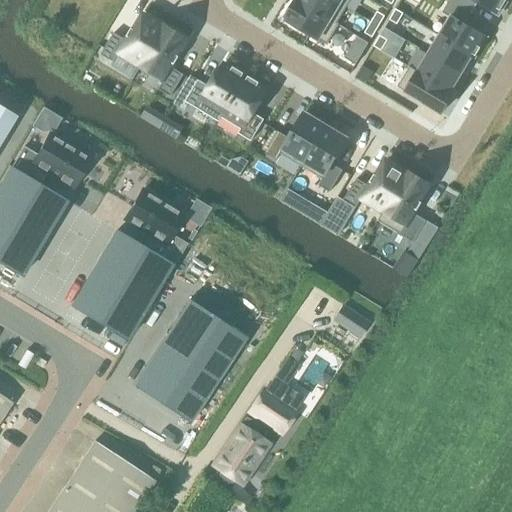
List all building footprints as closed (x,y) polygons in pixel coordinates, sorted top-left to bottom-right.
[(289,16),(286,20),(319,39),(331,20),(299,0),(296,0),(287,15),(289,16)] [(334,0),(299,0),(331,20),(340,3),(334,0)] [(451,16),(439,36),(472,56),(475,57),(482,46),(479,44),(484,35),(465,24),(471,13),(450,0),(443,11),(451,16)] [(449,0),(450,0),(471,13),(478,3),(497,14),(500,10),(502,11),(508,0),(449,0)] [(396,9),(390,20),(397,24),(404,13),(396,9)] [(378,11),(371,22),(379,26),(379,27),(385,16),(378,11)] [(114,33),(101,55),(113,62),(119,51),(142,65),(163,28),(161,26),(162,26),(146,16),(146,17),(143,15),(134,29),(132,28),(125,40),(114,33)] [(430,39),(436,22),(417,15),(411,31),(430,39)] [(371,22),(365,33),(372,37),(379,26),(371,22)] [(163,28),(142,65),(165,79),(158,89),(171,97),(184,75),(172,68),(179,57),(177,55),(187,39),(177,33),(178,33),(168,27),(168,28),(164,26),(163,28)] [(380,35),(374,46),(381,50),(388,40),(380,35)] [(439,36),(428,55),(461,74),(472,56),(439,36)] [(359,37),(346,58),(356,65),(369,43),(359,37)] [(421,61),(391,41),(370,74),(391,88),(401,72),(410,78),(421,61)] [(428,55),(415,76),(448,95),(461,74),(428,55)] [(185,104),(184,105),(196,112),(202,101),(223,114),(245,77),(242,75),(243,74),(227,65),(227,66),(224,64),(215,78),(214,78),(209,86),(210,86),(208,90),(197,83),(185,104)] [(363,67),(357,76),(365,81),(370,72),(363,67)] [(190,76),(174,103),(182,107),(198,81),(190,76)] [(398,86),(391,97),(413,110),(419,100),(442,113),(448,102),(445,100),(448,95),(415,76),(406,91),(398,86)] [(245,77),(223,114),(244,126),(238,137),(249,144),(251,140),(262,122),(251,115),(253,112),(259,105),(258,104),(267,90),(263,88),(264,87),(248,78),(248,79),(245,77)] [(0,106),(0,146),(18,117),(0,106)] [(278,132),(265,153),(276,160),(283,150),(304,162),(326,125),(323,124),(324,123),(308,114),(305,113),(296,127),(295,127),(290,134),(291,135),(289,138),(278,132)] [(326,125),(304,162),(325,175),(319,185),(330,192),(343,171),(332,164),(334,161),(335,161),(339,153),(347,138),(344,136),(345,136),(329,126),(329,127),(326,125)] [(22,146),(11,165),(38,182),(46,169),(72,184),(88,157),(47,132),(34,154),(22,146)] [(356,179),(344,200),(356,208),(362,197),(385,211),(406,174),(404,172),(389,162),(389,163),(385,161),(377,175),(375,174),(368,186),(356,179)] [(11,167),(0,184),(0,263),(20,276),(66,200),(11,167)] [(406,174),(385,211),(407,225),(401,235),(413,242),(426,221),(415,214),(422,202),(420,201),(429,185),(420,179),(411,173),(410,173),(407,172),(406,174)] [(144,189),(130,211),(157,227),(148,242),(151,244),(175,258),(184,243),(170,234),(183,212),(144,189)] [(288,189),(281,201),(321,225),(328,213),(288,189)] [(115,232),(69,306),(124,338),(171,265),(115,232)] [(404,252),(393,269),(407,277),(417,260),(404,252)] [(188,299),(132,385),(189,422),(245,336),(188,299)] [(343,304),(332,321),(359,339),(370,322),(343,304)] [(281,433),(295,412),(265,391),(251,412),(281,433)] [(10,402),(0,395),(0,420),(11,404),(10,402)] [(215,464),(241,482),(270,440),(257,431),(260,426),(247,417),(215,464)] [(134,511),(154,482),(94,442),(47,511),(134,511)]
